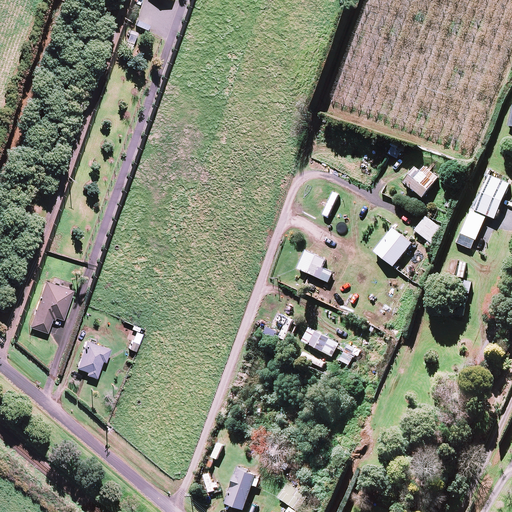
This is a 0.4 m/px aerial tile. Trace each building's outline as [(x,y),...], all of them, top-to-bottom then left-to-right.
[(137,35),(130,32),(124,47),(131,50),(137,35)] [(130,53),(123,50),(120,59),(127,62),(130,53)] [(389,153),(398,157),(403,148),(406,150),(409,145),(395,139),(389,153)] [(426,164),(422,169),(417,165),(405,180),(424,195),(440,175),(426,164)] [(370,174),(359,167),(355,173),(366,180),(370,174)] [(500,223),(511,193),(511,186),(494,179),(479,214),(500,223)] [(463,199),(456,194),(446,207),(452,212),(463,199)] [(491,220),(475,214),(465,237),(480,244),(491,220)] [(444,228),(427,215),(416,229),(431,240),(428,243),(434,248),(438,244),(433,241),(444,228)] [(414,241),(395,226),(376,248),(395,264),(414,241)] [(330,284),(333,277),(327,273),(329,269),(324,267),(327,261),(309,252),(300,269),(310,274),(306,282),(315,287),(319,278),(330,284)] [(458,263),(451,262),(448,275),(455,276),(458,263)] [(473,281),(464,279),(462,290),(470,292),(473,281)] [(48,333),(53,318),(56,319),(56,317),(64,320),(74,290),(46,281),(31,327),(48,333)] [(464,314),(467,302),(459,300),(456,312),(464,314)] [(379,323),(372,319),(367,329),(374,333),(379,323)] [(340,345),(311,329),(304,341),(334,357),(340,345)] [(136,351),(143,334),(137,331),(130,348),(136,351)] [(111,349),(87,340),(78,368),(89,372),(88,375),(97,378),(103,361),(106,362),(111,349)] [(359,351),(350,346),(340,364),(348,369),(359,351)] [(327,364),(305,353),(302,358),(324,368),(327,364)] [(226,447),(218,443),(211,456),(219,460),(226,447)] [(259,488),(262,480),(257,478),(259,475),(241,468),(227,504),(246,511),(255,486),(259,488)] [(217,492),(216,489),(219,488),(218,483),(214,484),(212,473),(204,475),(209,494),(217,492)] [(309,497),(289,483),(279,498),(299,511),(309,497)]
